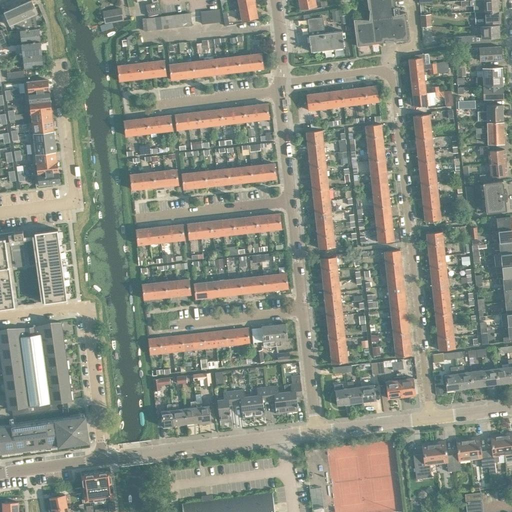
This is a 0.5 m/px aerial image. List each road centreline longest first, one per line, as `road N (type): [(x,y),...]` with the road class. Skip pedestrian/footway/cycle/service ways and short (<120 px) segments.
road 1 (residential): [(390,72),(428,419)]
road 2 (residential): [(102,458),(84,308),(0,320)]
road 3 (residential): [(0,211),(70,202),(56,76)]
road 4 (residential): [(102,458),(285,438)]
road 5 (residential): [(144,219),(289,203)]
road 6 (residential): [(181,326),(303,314)]
road 7 (residential): [(316,434),(303,314)]
